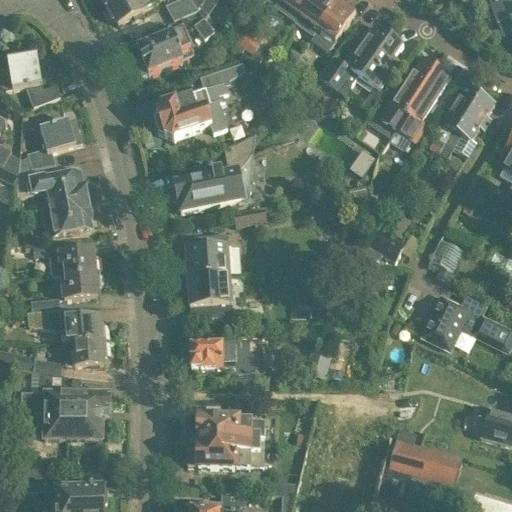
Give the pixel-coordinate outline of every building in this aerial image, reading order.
[(142,0),(117,0),(105,6),(108,11),(105,12),(112,26),(115,24),(117,29),(145,15),(144,13),(155,8),(151,0),(143,0),(142,0)] [(196,13),(187,0),(165,10),(174,26),(198,16),(196,13)] [(186,0),(187,0),(196,13),(205,1),(205,0),(186,0)] [(205,0),(205,1),(196,13),(198,16),(204,23),(214,9),(220,0),(205,0)] [(284,0),(280,6),(298,19),(298,20),(312,0),(284,0)] [(312,0),(298,20),(298,19),(293,25),(312,39),(336,5),(329,0),(312,0)] [(511,0),(507,0),(489,7),(502,39),(511,35),(511,36),(511,0)] [(355,18),(336,5),(312,39),(330,52),(355,18)] [(215,38),(204,23),(193,30),(205,45),(215,38)] [(360,49),(344,71),(332,62),(317,82),(343,101),(358,80),(387,40),(374,30),(366,41),(362,38),(356,46),(360,49)] [(183,34),(137,53),(141,63),(133,67),(140,82),(148,79),(148,80),(194,61),(183,34)] [(244,53),(252,41),(243,35),(235,46),(244,53)] [(402,51),(387,40),(358,80),(374,92),(360,110),(370,117),(385,96),(380,92),(398,67),(393,63),(402,51)] [(261,47),(252,41),(244,53),(252,59),(261,47)] [(43,94),(41,90),(41,89),(41,88),(36,59),(37,59),(36,58),(32,59),(31,53),(30,53),(30,54),(22,55),(22,60),(7,63),(8,73),(0,75),(0,74),(0,91),(5,95),(26,92),(33,112),(60,102),(55,90),(43,94)] [(395,136),(435,73),(421,63),(380,126),(394,135),(395,136)] [(283,82),(292,70),(284,64),(275,76),(283,82)] [(301,76),(292,70),(283,82),(292,88),(301,76)] [(395,136),(394,135),(388,145),(403,155),(410,145),(418,151),(430,132),(429,132),(427,134),(419,129),(450,83),(435,73),(395,136)] [(228,98),(226,91),(225,88),(160,109),(152,123),(158,138),(174,145),(175,143),(211,131),(213,139),(228,134),(219,108),(225,106),(223,100),(228,98)] [(442,160),(479,101),(465,92),(457,104),(453,102),(446,113),(450,115),(428,151),(442,160)] [(494,110),(479,101),(442,160),(447,163),(453,153),(467,162),(476,149),(471,146),(479,133),(483,136),(490,125),(486,122),(494,110)] [(21,162),(19,177),(32,174),(42,172),(56,170),(52,157),(76,150),(81,148),(74,123),(68,124),(39,132),(45,153),(27,158),(28,160),(21,162)] [(11,156),(0,149),(0,136),(5,127),(0,124),(0,169),(3,171),(11,156)] [(511,158),(503,172),(500,177),(511,183),(511,138),(504,153),(511,158)] [(208,158),(212,182),(174,189),(174,192),(170,193),(173,207),(177,206),(178,209),(180,218),(242,206),(236,177),(252,160),(254,141),(208,158)] [(362,182),(374,163),(361,155),(349,174),(362,182)] [(3,171),(0,169),(0,183),(17,192),(19,179),(3,171)] [(33,199),(45,197),(48,211),(39,213),(39,214),(86,205),(83,188),(81,188),(79,177),(44,184),(42,172),(32,174),(19,177),(19,179),(17,192),(15,203),(33,199)] [(407,188),(412,180),(406,175),(401,183),(407,188)] [(511,187),(502,205),(511,210),(511,187)] [(479,202),(469,196),(461,209),(471,215),(479,202)] [(432,200),(428,208),(436,212),(440,204),(432,200)] [(89,221),(86,205),(39,214),(42,230),(44,229),(46,240),(53,239),(53,241),(90,234),(88,221),(89,221)] [(235,230),(251,227),(249,215),(233,218),(235,230)] [(400,242),(409,225),(392,216),(383,233),(400,242)] [(395,266),(405,249),(377,233),(362,258),(375,265),(379,258),(395,266)] [(182,283),(229,279),(226,238),(191,241),(192,253),(185,253),(186,268),(181,268),(182,283)] [(18,250),(17,241),(9,241),(10,251),(18,250)] [(61,280),(98,276),(97,261),(93,261),(93,253),(56,256),(54,247),(32,249),(34,262),(49,260),(51,282),(61,281),(61,280)] [(442,271),(437,281),(448,286),(453,277),(442,271)] [(366,288),(380,291),(383,278),(370,274),(366,288)] [(100,291),(98,276),(61,280),(61,281),(63,305),(97,301),(96,292),(100,291)] [(232,321),(229,279),(182,283),(184,298),(188,297),(189,312),(196,311),(197,324),(232,321)] [(511,336),(481,322),(486,311),(465,301),(460,311),(441,302),(422,342),(449,355),(465,324),(476,330),(471,339),(507,357),(511,347),(511,336)] [(32,317),(59,315),(58,302),(31,305),(32,317)] [(55,336),(62,335),(63,348),(64,348),(104,345),(103,329),(100,329),(99,321),(73,323),(73,314),(59,315),(32,317),(27,318),(29,331),(55,335),(55,336)] [(390,335),(397,338),(401,329),(394,326),(390,335)] [(104,345),(64,348),(66,370),(74,371),(74,372),(103,369),(102,360),(106,360),(104,345)] [(190,348),(191,374),(235,372),(234,347),(190,348)] [(0,354),(0,369),(33,377),(39,378),(61,380),(62,367),(35,363),(0,354)] [(332,359),(310,354),(304,379),(325,385),(332,359)] [(61,380),(39,378),(39,397),(20,397),(20,422),(44,422),(44,445),(102,445),(102,423),(109,423),(109,398),(63,398),(63,380),(61,380)] [(234,391),(254,392),(254,378),(234,378),(234,391)] [(511,420),(488,414),(480,443),(511,451),(511,420)] [(198,448),(260,450),(260,443),(264,443),(265,426),(252,425),(252,424),(198,423),(198,425),(188,424),(188,441),(198,441),(198,448)] [(399,432),(396,443),(414,448),(417,437),(399,432)] [(388,476),(454,494),(462,464),(396,446),(388,476)] [(260,450),(198,448),(197,454),(188,454),(187,471),(197,471),(197,473),(250,475),(250,473),(263,474),(264,456),(260,456),(260,450)] [(37,483),(37,496),(53,495),(52,482),(37,483)] [(271,487),(270,496),(270,497),(294,499),(295,488),(271,487)] [(57,509),(41,509),(40,511),(104,511),(108,508),(107,498),(103,493),(56,495),(57,509)] [(221,496),(220,510),(200,508),(199,511),(241,511),(242,511),(244,511),(245,498),(221,496)]
